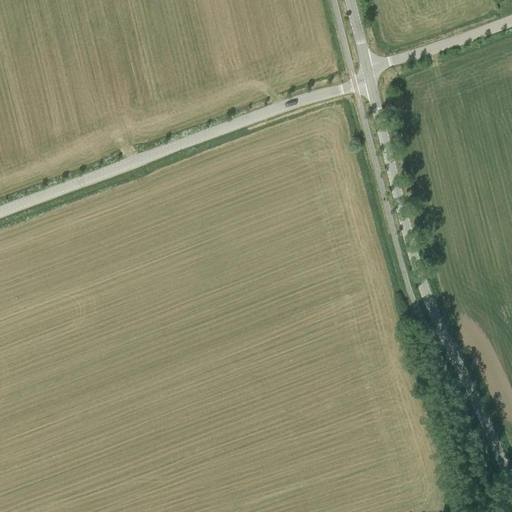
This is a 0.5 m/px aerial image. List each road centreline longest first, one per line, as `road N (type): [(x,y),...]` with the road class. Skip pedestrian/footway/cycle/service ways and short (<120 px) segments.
road 1 (tertiary): [(511,488),(421,288),(367,68)]
road 2 (unclassified): [(0,212),(354,85),(367,68)]
road 3 (tertiary): [(511,20),(367,68)]
